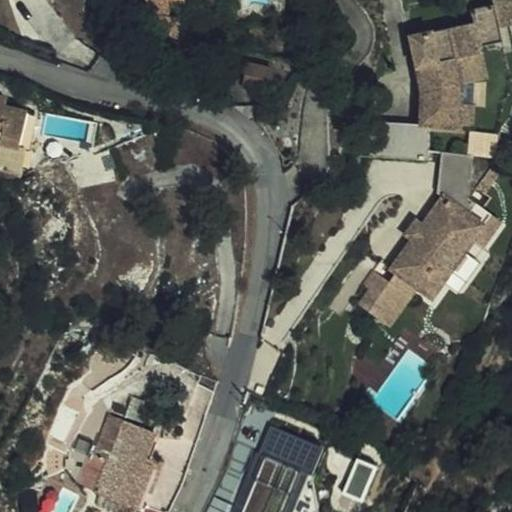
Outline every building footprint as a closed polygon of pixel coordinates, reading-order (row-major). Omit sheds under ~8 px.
[(155,0),(139,0),(138,24),(170,27),(172,9),(155,7),(155,0)] [(462,16),(400,30),(408,65),(424,67),(429,45),(458,50),(457,47),(469,44),(468,38),(491,34),(489,19),(511,13),(511,3),(511,0),(472,0),(459,3),(462,16)] [(163,51),(163,31),(138,32),(138,50),(163,51)] [(458,50),(468,52),(465,72),(474,70),(469,44),(457,47),(458,50)] [(464,72),(458,50),(429,45),(424,67),(408,65),(411,81),(408,117),(419,119),(445,122),(448,100),(460,102),(465,72),(464,72)] [(272,56),(248,49),(242,73),(266,79),(272,56)] [(465,72),(468,52),(458,50),(464,72),(465,72)] [(0,133),(20,138),(24,120),(29,99),(4,94),(6,87),(0,86),(0,133)] [(34,122),(38,102),(29,99),(24,120),(34,122)] [(445,122),(456,124),(460,102),(448,100),(445,122)] [(395,133),(396,116),(386,113),(364,110),(363,141),(389,143),(416,139),(416,137),(395,133)] [(395,133),(416,137),(416,139),(417,139),(419,119),(408,117),(396,116),(395,133)] [(473,195),(478,151),(453,146),(439,143),(433,183),(440,186),(387,259),(402,269),(421,284),(434,294),(478,236),(487,244),(505,220),(473,195)] [(505,172),(507,167),(501,165),(483,186),(490,192),(505,172)] [(363,302),(385,317),(395,303),(384,293),(393,281),(378,269),(368,283),(373,287),(363,302)] [(391,323),(421,284),(402,269),(393,281),(384,293),(395,303),(385,317),(391,323)] [(94,442),(82,469),(115,483),(132,442),(144,414),(99,397),(84,438),(94,442)] [(320,455),(341,464),(351,443),(356,430),(335,420),(320,455)] [(132,442),(115,483),(125,487),(142,446),(132,442)] [(351,443),(341,464),(334,479),(352,486),(369,451),(351,443)]
